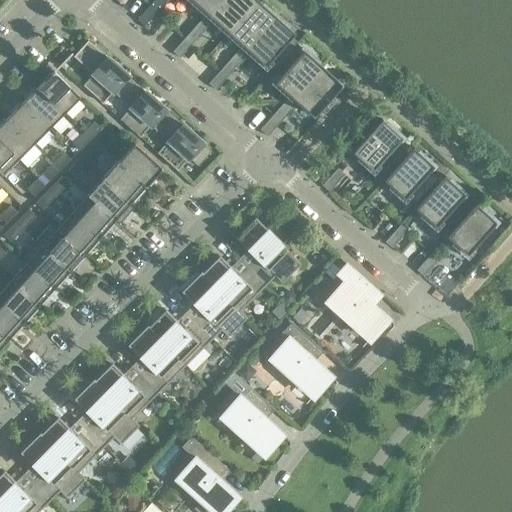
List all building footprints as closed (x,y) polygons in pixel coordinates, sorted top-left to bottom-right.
[(153,0),(152,2),(159,8),(166,0),(153,0)] [(193,0),(210,15),(223,0),(193,0)] [(228,31),(255,0),(223,0),(210,15),(228,31)] [(246,47),(274,15),(256,0),(255,0),(228,31),(246,47)] [(152,2),(137,19),(144,25),(159,8),(152,2)] [(293,33),(274,16),(274,15),(246,47),(263,62),(263,63),(265,64),(293,33)] [(203,17),(188,34),(195,40),(210,23),(203,17)] [(190,46),(195,40),(188,34),(172,51),(179,57),(190,46)] [(102,103),(112,91),(127,75),(87,40),(73,56),(93,73),(82,85),(102,103)] [(239,49),(223,66),(230,72),(246,55),(239,49)] [(294,98),(322,67),(303,50),(275,81),(276,83),(277,82),(294,98)] [(208,83),(215,89),(230,72),(223,66),(208,83)] [(341,83),(322,67),(294,98),(311,113),(312,115),(341,83)] [(79,97),(53,71),(37,86),(64,112),(79,97)] [(149,124),(163,108),(127,75),(112,91),(130,107),(120,118),(139,136),(150,125),(149,124)] [(64,112),(37,86),(22,102),(48,128),(64,112)] [(287,98),(273,114),(281,120),(295,105),(287,98)] [(48,128),(22,102),(7,117),(33,143),(48,128)] [(197,166),(211,151),(163,108),(149,124),(150,125),(167,140),(157,152),(177,170),(188,157),(197,166)] [(259,129),(267,136),(281,120),(273,114),(259,129)] [(33,143),(7,117),(0,123),(0,141),(17,159),(33,143)] [(400,137),(380,119),(352,151),(354,152),(371,166),(370,167),(372,168),(400,137)] [(93,121),(82,132),(89,140),(100,128),(93,121)] [(104,147),(117,134),(109,127),(97,140),(104,147)] [(79,150),(89,140),(82,132),(72,143),(79,150)] [(17,159),(0,141),(0,172),(2,174),(17,159)] [(133,142),(118,160),(117,160),(145,185),(161,167),(133,142)] [(93,144),(80,157),(87,164),(100,151),(93,144)] [(432,165),(412,147),(384,179),(385,180),(386,180),(402,195),(403,196),(407,193),(416,201),(437,178),(428,170),(432,165)] [(49,180),(70,159),(63,152),(41,173),(49,180)] [(80,157),(67,169),(75,176),(87,164),(80,157)] [(130,202),(145,185),(117,160),(102,177),(130,202)] [(337,167),(322,185),(329,191),(344,174),(337,167)] [(463,193),(443,175),(415,207),(417,208),(434,223),(433,223),(435,224),(438,221),(447,229),(468,205),(459,198),(463,193)] [(61,176),(47,189),(55,196),(68,183),(61,176)] [(130,202),(102,177),(87,194),(115,219),(130,202)] [(37,178),(26,188),(33,196),(44,185),(37,178)] [(47,189),(35,202),(42,209),(55,196),(47,189)] [(99,236),(115,219),(87,194),(72,211),(99,236)] [(494,221),(474,203),(446,235),(448,236),(465,251),(466,252),(494,221)] [(17,212),(10,205),(0,214),(0,216),(6,223),(17,212)] [(28,209),(15,222),(22,228),(35,216),(28,209)] [(84,253),(99,236),(72,211),(57,227),(51,222),(50,223),(84,253)] [(256,258),(247,267),(265,285),(274,276),(281,283),(300,264),(254,218),(235,237),(256,258)] [(22,228),(15,222),(2,234),(10,241),(22,228)] [(84,253),(50,223),(35,240),(69,270),(84,253)] [(400,224),(384,241),(392,248),(407,230),(400,224)] [(69,270),(35,240),(20,257),(54,287),(69,270)] [(431,252),(416,269),(423,276),(438,258),(431,252)] [(239,311),(265,285),(247,267),(239,276),(219,256),(202,273),(201,274),(245,319),(246,318),(239,311)] [(38,304),(54,287),(20,257),(19,258),(25,263),(11,279),(38,304)] [(346,265),(321,293),(369,337),(361,346),(362,347),(389,317),(387,316),(387,317),(367,299),(374,290),(381,296),(382,295),(342,259),(341,260),(346,265)] [(201,274),(202,273),(201,272),(182,291),(203,312),(194,321),(211,338),(221,329),(227,336),(245,319),(201,274)] [(0,300),(23,321),(38,304),(11,279),(0,291),(0,300)] [(23,321),(0,300),(0,331),(8,338),(23,321)] [(211,338),(194,321),(185,330),(165,310),(148,327),(147,328),(185,365),(211,338)] [(287,320),(289,322),(264,350),(283,367),(279,370),(293,383),(296,379),(313,394),(305,403),(306,404),(332,374),(331,373),(330,374),(310,356),(318,347),(324,353),(325,352),(288,319),(287,320)] [(147,328),(148,327),(147,325),(128,344),(149,365),(140,374),(158,392),(185,365),(147,328)] [(132,418),(158,392),(140,374),(131,383),(111,363),(94,380),(93,381),(138,426),(139,425),(132,418)] [(234,388),(233,389),(215,408),(264,452),(256,462),(257,462),(283,432),(282,431),(281,432),(261,414),(269,405),(275,411),(276,410),(233,372),(225,380),(234,388)] [(93,381),(94,380),(93,379),(74,398),(95,419),(86,428),(104,446),(113,437),(120,444),(138,426),(93,381)] [(94,456),(104,446),(86,428),(77,437),(57,417),(41,434),(78,472),(94,456)] [(78,472),(41,434),(39,433),(20,452),(41,473),(32,482),(50,499),(59,490),(66,497),(85,479),(78,472)] [(231,473),(191,436),(182,446),(188,452),(171,471),(216,511),(222,511),(239,495),(237,493),(237,494),(216,476),(224,467),(231,473)] [(43,511),(41,509),(50,499),(32,482),(23,491),(4,471),(0,474),(0,503),(9,511),(43,511)] [(161,511),(150,502),(141,511),(161,511)] [(0,511),(9,511),(0,503),(0,511)]
